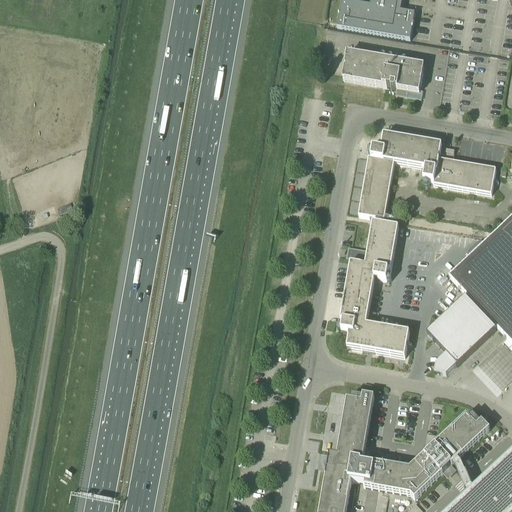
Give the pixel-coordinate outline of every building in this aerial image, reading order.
[(342,3),(337,30),(376,37),(410,43),(415,16),(401,14),(402,6),(404,6),(405,2),(404,2),(403,2),(402,0),(371,0),(370,8),(342,3)] [(347,56),(343,83),(391,91),(391,92),(392,92),(392,93),(393,93),(394,93),(395,93),(396,92),(397,92),(396,98),(406,99),(407,94),(420,96),(424,69),(398,64),(395,64),(353,56),(347,56)] [(359,219),(384,223),(383,225),(388,226),(389,220),(385,219),(394,166),(422,171),(421,174),(425,175),(422,187),(424,188),(427,189),(430,187),(430,185),(434,186),(433,188),(492,198),(496,172),(453,164),(454,157),(441,155),(442,147),(383,137),(381,152),(371,150),(368,152),(368,155),(369,157),(372,157),(371,161),(369,161),(359,219)] [(511,219),(449,279),(497,331),(511,346),(511,219)] [(338,329),(337,332),(339,334),(349,336),(347,351),(405,361),(410,335),(367,327),(374,285),(380,286),(380,283),(389,284),(392,283),(392,280),(390,278),(388,277),(389,274),(391,274),(399,230),(388,228),(388,226),(383,225),(383,227),(373,225),(368,254),(360,253),(358,267),(350,265),(340,324),(343,324),(342,328),(340,327),(338,329)] [(465,300),(427,336),(446,357),(436,367),(434,376),(446,378),(457,368),(457,369),(496,332),(465,300)] [(330,457),(327,472),(320,511),(347,511),(352,485),(364,487),(364,490),(411,498),(415,503),(490,432),(482,424),(480,425),(473,417),(469,420),(467,418),(410,471),(368,464),(368,465),(363,464),(374,399),(363,397),(362,399),(352,397),(351,402),(347,402),(337,458),(330,457)] [(511,511),(511,465),(462,511),(511,511)]
